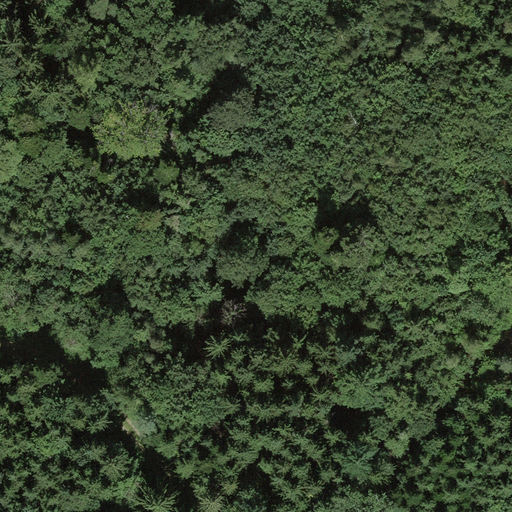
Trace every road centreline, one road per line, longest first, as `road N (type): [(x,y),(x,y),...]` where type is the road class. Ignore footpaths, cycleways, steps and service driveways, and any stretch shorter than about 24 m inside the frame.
road 1 (track): [(0,346),(70,370),(196,511)]
road 2 (track): [(365,511),(511,339)]
